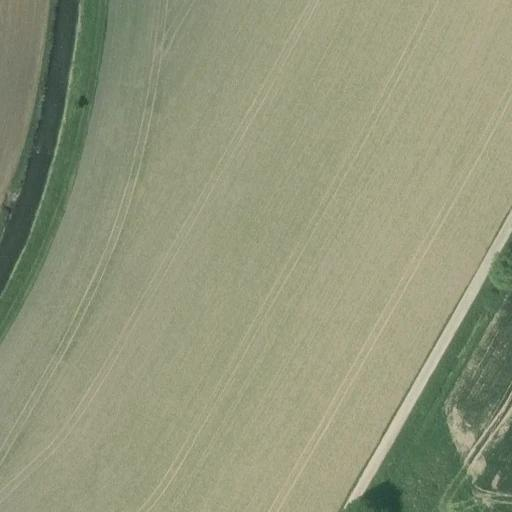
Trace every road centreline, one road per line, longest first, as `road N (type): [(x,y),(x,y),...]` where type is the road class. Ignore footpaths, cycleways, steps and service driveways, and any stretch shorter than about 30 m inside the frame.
road 1 (track): [(0,335),(74,168),(103,0)]
road 2 (track): [(346,511),(511,222)]
